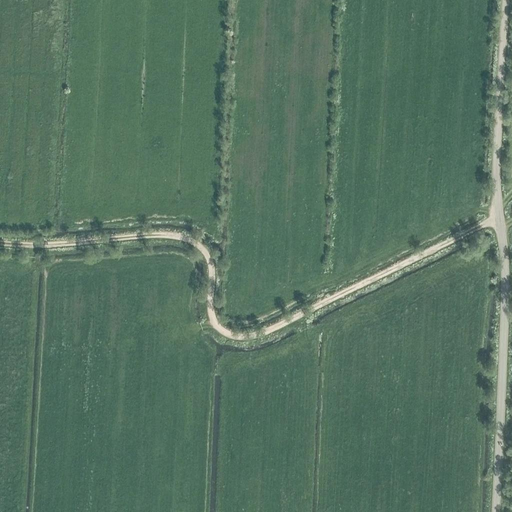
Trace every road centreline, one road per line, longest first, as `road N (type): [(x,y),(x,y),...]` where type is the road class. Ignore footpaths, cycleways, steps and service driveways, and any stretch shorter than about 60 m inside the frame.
road 1 (track): [(495,220),(252,336),(234,335),(213,317),(210,266),(198,243),(174,236),(0,241)]
road 2 (unclassified): [(491,511),(502,0)]
